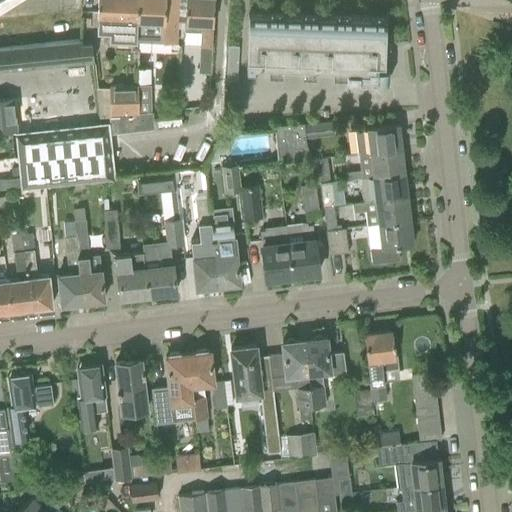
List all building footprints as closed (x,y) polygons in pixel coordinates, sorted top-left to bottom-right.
[(135,41),(136,21),(137,0),(97,0),(96,31),(108,32),(107,40),(135,41)] [(135,41),(175,43),(177,0),(137,0),(136,21),(135,41)] [(185,0),(183,43),(200,44),(198,72),(210,73),(213,0),(185,0)] [(389,68),(377,68),(377,63),(384,64),(384,56),(390,55),(389,45),(385,46),(385,20),(248,15),(246,59),(255,59),(255,70),(346,74),(345,79),(388,81),(389,68)] [(81,40),(77,40),(0,47),(0,70),(93,61),(91,42),(81,43),(81,40)] [(226,79),(236,80),(238,46),(228,45),(226,79)] [(137,85),(138,113),(151,112),(150,84),(137,85)] [(137,85),(111,85),(112,116),(138,113),(137,85)] [(11,99),(0,100),(0,131),(3,131),(14,130),(11,99)] [(138,113),(112,116),(109,116),(110,133),(154,129),(152,112),(151,112),(138,113)] [(156,118),(157,127),(181,125),(180,116),(156,118)] [(307,125),(308,137),(335,134),(333,121),(307,125)] [(106,124),(35,132),(15,134),(18,157),(19,167),(21,187),(21,188),(111,178),(106,124)] [(401,148),(398,124),(359,128),(362,153),(401,148)] [(311,157),(308,137),(307,125),(279,128),(283,161),(311,157)] [(401,148),(362,153),(357,153),(360,177),(403,171),(401,148)] [(123,149),(123,165),(147,165),(147,149),(123,149)] [(311,160),(313,176),(330,174),(328,157),(311,160)] [(240,189),(240,186),(238,165),(221,167),(224,191),(240,189)] [(7,178),(0,179),(0,189),(16,188),(21,187),(19,167),(10,168),(11,178),(7,178)] [(135,175),(137,191),(176,187),(174,171),(135,175)] [(406,195),(403,171),(360,177),(363,201),(406,195)] [(322,206),(333,204),(334,204),(331,181),(320,183),(322,206)] [(240,189),(244,218),(263,216),(259,184),(240,186),(240,189)] [(319,209),(315,185),(301,187),(304,211),(319,209)] [(406,195),(363,201),(352,202),(353,211),(365,210),(367,224),(377,223),(409,219),(406,195)] [(194,198),(197,223),(199,239),(190,240),(195,287),(217,284),(210,224),(207,197),(194,198)] [(333,204),(322,206),(326,230),(336,229),(333,204)] [(117,208),(103,209),(105,248),(119,247),(117,208)] [(180,217),(163,219),(167,246),(183,244),(180,217)] [(87,247),(84,218),(73,219),(73,220),(82,302),(104,299),(100,269),(99,254),(88,255),(87,247)] [(377,223),(378,227),(381,247),(369,249),(371,263),(399,259),(397,245),(412,243),(409,219),(377,223)] [(60,304),(82,302),(73,220),(63,221),(65,238),(64,238),(68,273),(57,274),(60,304)] [(210,224),(217,284),(225,283),(228,285),(233,285),(234,282),(238,282),(235,249),(236,249),(234,237),(233,237),(232,222),(210,224)] [(312,225),(286,227),(292,275),(318,272),(312,225)] [(292,275),(286,227),(259,231),(265,279),(292,275)] [(21,228),(11,229),(17,279),(7,280),(11,310),(30,308),(24,260),(24,250),(21,234),(21,233),(21,228)] [(344,228),(336,229),(326,230),(328,254),(348,252),(344,228)] [(32,233),(21,234),(24,250),(34,249),(32,233)] [(37,276),(34,249),(24,250),(24,260),(30,308),(52,305),(48,275),(55,274),(52,249),(42,250),(45,275),(37,276)] [(159,265),(145,267),(148,294),(176,291),(173,265),(171,265),(170,250),(158,251),(159,265)] [(148,294),(145,267),(143,251),(115,254),(120,298),(148,294)] [(347,264),(355,263),(354,255),(346,257),(347,264)] [(0,311),(11,310),(7,280),(0,280),(0,311)] [(391,330),(364,333),(371,400),(385,398),(382,369),(397,367),(395,347),(393,347),(391,330)] [(309,339),(303,340),(311,406),(325,405),(321,371),(329,370),(342,368),(341,353),(342,352),(342,351),(327,353),(325,337),(321,338),(318,335),(311,336),(309,339)] [(283,353),(268,354),(272,391),(296,388),(299,408),(311,406),(303,340),(298,340),(294,338),(288,339),(285,342),(281,342),(283,353)] [(272,391),(268,354),(256,356),(255,345),(230,348),(236,396),(272,391)] [(209,350),(187,353),(194,418),(206,417),(202,384),(212,382),(209,350)] [(155,423),(194,418),(187,353),(165,355),(168,386),(151,388),(155,423)] [(146,409),(141,369),(140,358),(114,362),(118,388),(116,388),(117,394),(118,394),(121,412),(146,409)] [(77,367),(79,386),(81,397),(77,398),(82,444),(98,442),(92,397),(104,395),(100,364),(77,367)] [(411,374),(413,394),(435,391),(433,372),(411,374)] [(53,403),(50,384),(34,386),(34,389),(33,389),(30,373),(7,376),(11,407),(7,407),(12,440),(12,439),(13,447),(28,445),(27,437),(28,437),(23,406),(35,405),(35,403),(36,403),(37,406),(53,403)] [(437,404),(435,391),(413,394),(414,406),(437,404)] [(367,393),(353,394),(356,416),(370,414),(367,393)] [(225,397),(214,399),(215,408),(216,408),(226,407),(225,397)] [(437,404),(414,406),(416,418),(438,415),(437,404)] [(438,415),(416,418),(417,429),(439,427),(438,415)] [(206,417),(194,418),(196,431),(208,430),(206,417)] [(441,438),(439,427),(417,429),(419,441),(430,440),(441,438)] [(0,454),(10,454),(6,428),(0,428),(0,454)] [(312,431),(278,436),(281,456),(288,455),(288,457),(315,454),(312,431)] [(403,443),(404,447),(387,449),(389,461),(405,459),(405,462),(396,463),(399,486),(403,485),(440,481),(437,458),(433,459),(430,440),(419,441),(403,443)] [(130,477),(128,466),(127,454),(126,447),(111,449),(115,479),(130,477)] [(333,493),(339,493),(349,492),(345,451),(328,453),(330,476),(333,493)] [(136,453),(127,454),(128,466),(141,464),(140,456),(136,453)] [(72,462),(57,464),(59,485),(75,483),(72,462)] [(160,462),(141,464),(128,466),(130,477),(162,473),(160,462)] [(330,476),(313,478),(316,502),(316,511),(335,511),(333,493),(330,476)] [(313,478),(294,481),(296,500),(296,511),(316,511),(316,502),(313,478)] [(106,480),(85,483),(86,493),(100,491),(103,495),(107,490),(106,480)] [(294,481),(276,483),(278,498),(277,511),(296,511),(296,500),(294,481)] [(440,481),(403,485),(405,497),(398,498),(400,510),(443,505),(440,481)] [(131,501),(157,497),(155,482),(129,485),(131,501)] [(85,483),(78,484),(70,485),(71,495),(86,493),(85,483)] [(276,483),(257,485),(260,509),(260,511),(277,511),(278,498),(276,483)] [(257,485),(240,487),(243,511),(242,511),(260,511),(260,509),(257,485)] [(240,487),(223,489),(225,511),(242,511),(243,511),(240,487)] [(225,511),(223,489),(204,492),(206,511),(225,511)] [(206,511),(204,492),(177,495),(179,511),(206,511)] [(349,492),(339,493),(341,507),(351,506),(349,492)] [(44,494),(34,495),(15,511),(50,511),(56,507),(44,494)] [(118,511),(119,511),(103,495),(95,502),(104,511),(118,511)]
